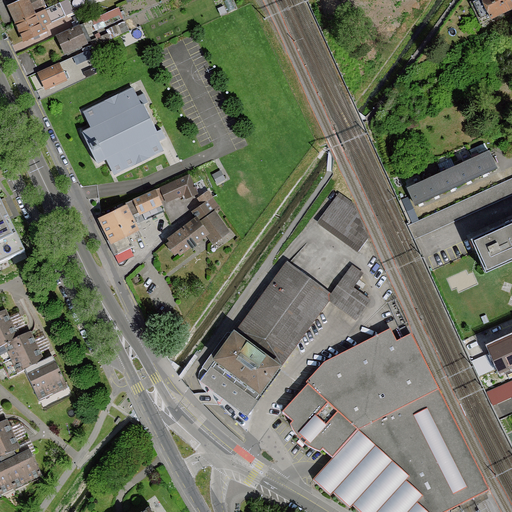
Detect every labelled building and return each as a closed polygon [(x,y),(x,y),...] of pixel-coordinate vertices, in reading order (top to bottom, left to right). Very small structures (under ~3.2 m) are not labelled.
[(19,0),(8,6),(15,23),(47,8),(43,0),(31,0),(30,0),(19,0)] [(65,0),(47,8),(15,23),(23,40),(24,41),(48,30),(45,25),(74,12),(69,0),(65,0)] [(474,0),(471,2),(481,23),(511,8),(511,3),(510,0),(474,0)] [(119,7),(83,23),(86,28),(93,25),(96,31),(124,18),(119,7)] [(83,23),(56,36),(57,36),(64,53),(91,41),(86,28),(83,23)] [(39,72),(37,72),(45,90),(66,80),(58,63),(53,65),(39,72)] [(141,105),(132,87),(83,112),(91,128),(82,132),(97,162),(106,158),(114,174),(163,150),(154,133),(156,132),(143,104),(141,105)] [(496,168),(488,152),(472,159),(480,176),(496,168)] [(480,176),(472,159),(456,166),(464,183),(480,176)] [(464,183),(456,166),(440,173),(447,190),(464,183)] [(447,190),(440,173),(424,180),(431,197),(447,190)] [(165,200),(166,202),(184,193),(186,198),(198,193),(189,174),(159,189),(165,200)] [(511,178),(506,181),(408,224),(414,238),(511,192),(511,178)] [(431,197),(424,180),(407,187),(415,204),(431,197)] [(161,202),(165,200),(159,189),(126,204),(131,215),(139,212),(140,214),(161,204),(161,202)] [(196,217),(167,238),(169,241),(166,243),(174,254),(177,252),(179,255),(206,235),(213,244),(230,231),(214,211),(219,207),(212,197),(208,191),(198,198),(202,204),(192,211),(196,217)] [(317,222),(359,253),(369,237),(355,204),(339,193),(317,222)] [(0,202),(0,261),(23,251),(0,202)] [(126,204),(98,218),(111,243),(113,242),(118,253),(132,246),(130,242),(139,237),(136,230),(138,229),(131,215),(126,204)] [(511,219),(472,238),(487,270),(511,257),(511,219)] [(362,275),(351,267),(330,295),(287,263),(233,336),(229,334),(203,368),(207,371),(200,381),(245,415),(330,302),(355,321),(369,301),(352,288),(362,275)] [(6,311),(0,314),(0,346),(0,347),(12,342),(19,338),(16,331),(24,327),(17,314),(9,318),(6,311)] [(396,343),(390,331),(324,364),(306,384),(308,386),(283,413),(293,422),(291,426),(299,439),(301,438),(306,442),(304,444),(318,452),(322,449),(333,458),(313,480),(330,495),(332,492),(349,508),(351,505),(358,511),(444,511),(451,509),(454,507),(465,501),(480,494),(487,490),(411,336),(396,343)] [(19,338),(12,342),(25,370),(44,361),(40,353),(49,349),(42,336),(34,340),(31,333),(19,338)] [(511,335),(488,346),(491,353),(473,361),(479,374),(497,366),(500,371),(511,366),(511,335)] [(0,358),(9,378),(25,370),(12,342),(0,347),(0,358)] [(52,357),(44,361),(25,370),(39,400),(66,387),(52,357)] [(511,379),(487,391),(493,404),(511,395),(511,379)] [(0,424),(0,451),(3,458),(13,454),(12,452),(20,448),(17,441),(25,437),(19,424),(10,428),(7,421),(0,424)] [(29,450),(15,457),(13,454),(3,458),(17,487),(41,475),(31,454),(29,450)] [(0,494),(17,487),(3,458),(0,459),(0,494)]
